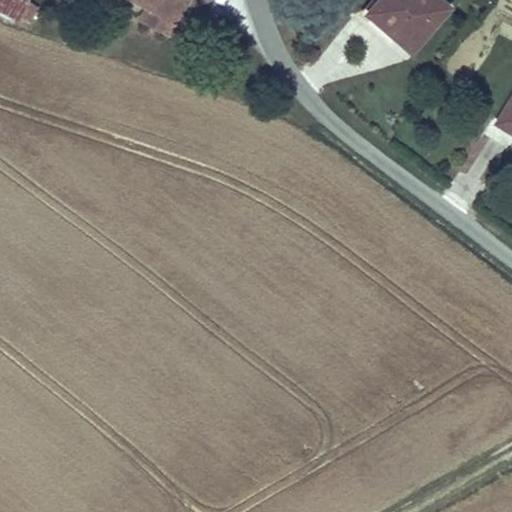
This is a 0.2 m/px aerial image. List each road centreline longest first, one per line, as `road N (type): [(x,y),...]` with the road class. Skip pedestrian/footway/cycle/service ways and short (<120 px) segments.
road 1 (unclassified): [(253,0),(280,64),(328,120),(511,264)]
road 2 (track): [(405,511),(511,449)]
